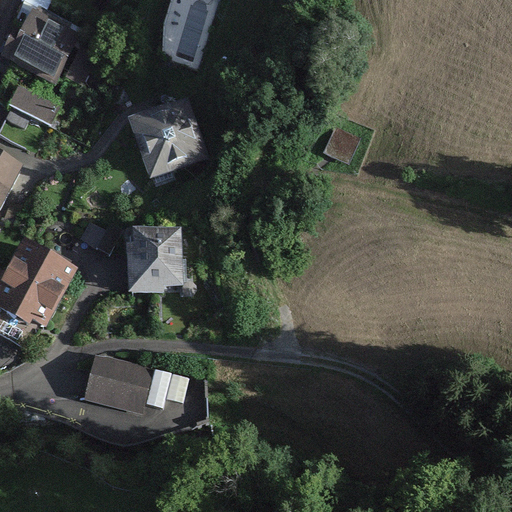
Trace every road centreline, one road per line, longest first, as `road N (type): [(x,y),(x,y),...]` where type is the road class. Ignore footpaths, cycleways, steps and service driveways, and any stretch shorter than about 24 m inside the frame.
road 1 (track): [(286,357),(286,328),(255,240),(254,212),(274,190),(298,180),(334,181),(511,224)]
road 2 (track): [(286,357),(362,374),(511,502)]
road 3 (track): [(82,354),(175,346),(286,357)]
